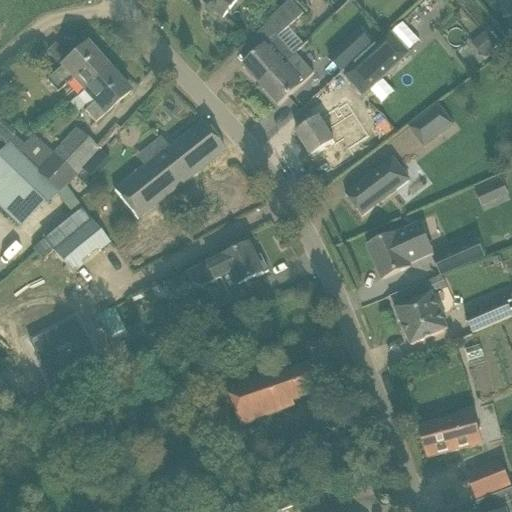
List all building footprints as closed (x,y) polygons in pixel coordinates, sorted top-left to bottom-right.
[(202,0),(200,2),(222,20),(238,0),(237,0),(202,0)] [(258,54),(243,67),(261,87),(283,66),(284,66),(294,57),(278,38),(303,15),(291,1),(268,22),(270,23),(259,33),(269,44),(258,54)] [(359,29),(329,57),(343,72),(373,44),(359,29)] [(487,32),(472,44),(483,58),(498,46),(487,32)] [(345,77),(363,97),(408,55),(391,36),(345,77)] [(87,46),(46,81),(55,91),(57,94),(71,82),(81,94),(108,69),(87,46)] [(283,66),(261,87),(278,107),(293,94),(301,86),(314,75),(296,55),(294,57),(284,66),(283,66)] [(310,85),(319,94),(340,74),(331,65),(310,85)] [(83,121),(78,125),(100,149),(122,125),(110,111),(115,106),(130,93),(108,69),(81,94),(91,106),(84,112),(79,116),(83,121)] [(298,116),(307,125),(295,133),(312,159),(348,136),(339,121),(337,123),(330,111),(326,113),(315,101),(298,116)] [(442,111),(439,107),(425,117),(440,136),(445,132),(453,126),(442,111)] [(113,192),(136,221),(224,151),(202,123),(167,150),(159,140),(135,159),(143,168),(113,192)] [(52,154),(53,155),(76,177),(98,151),(75,129),(52,154)] [(76,177),(53,155),(39,170),(18,150),(17,151),(9,144),(0,153),(0,208),(19,227),(53,189),(59,195),(76,177)] [(107,160),(98,151),(76,177),(87,187),(93,180),(91,177),(107,160)] [(409,181),(393,160),(345,196),(362,217),(409,181)] [(482,210),(509,201),(501,177),(473,186),(482,210)] [(40,237),(52,252),(91,222),(78,206),(40,237)] [(91,222),(52,252),(72,276),(83,267),(80,264),(96,250),(99,253),(110,244),(91,222)] [(367,247),(382,281),(411,268),(411,266),(434,256),(420,224),(367,247)] [(441,276),(484,258),(476,241),(434,260),(441,276)] [(188,273),(194,284),(203,287),(210,283),(211,284),(232,274),(239,287),(263,275),(249,246),(226,258),(224,254),(188,273)] [(442,277),(422,286),(427,297),(432,295),(447,288),(442,277)] [(217,305),(224,317),(249,304),(242,292),(217,305)] [(448,330),(432,295),(427,297),(414,302),(396,310),(397,314),(396,316),(399,322),(402,324),(411,346),(430,338),(448,330)] [(511,319),(504,300),(464,317),(472,335),(511,319)] [(45,335),(29,344),(35,356),(48,382),(95,359),(81,332),(75,320),(61,327),(45,335)] [(126,334),(110,342),(122,367),(152,352),(145,340),(139,327),(126,334)] [(227,390),(240,427),(295,407),(293,403),(319,393),(309,366),(283,375),(282,371),(227,390)] [(474,414),(420,428),(428,459),(482,445),(474,414)] [(88,452),(117,511),(167,511),(129,432),(88,452)] [(465,476),(476,503),(511,489),(500,462),(465,476)] [(511,511),(511,489),(476,504),(479,511),(511,511)]
